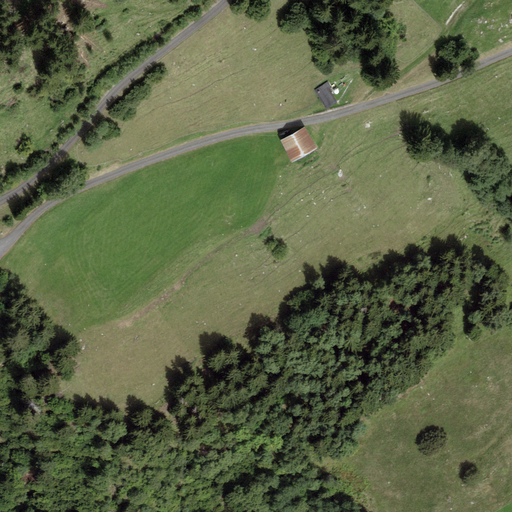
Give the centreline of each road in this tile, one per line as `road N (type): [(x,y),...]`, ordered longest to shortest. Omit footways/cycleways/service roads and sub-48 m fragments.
road 1 (residential): [(511,51),(335,115),(231,133),(124,170),(46,205),(0,245)]
road 2 (residential): [(0,202),(48,166),(129,78),(226,0)]
